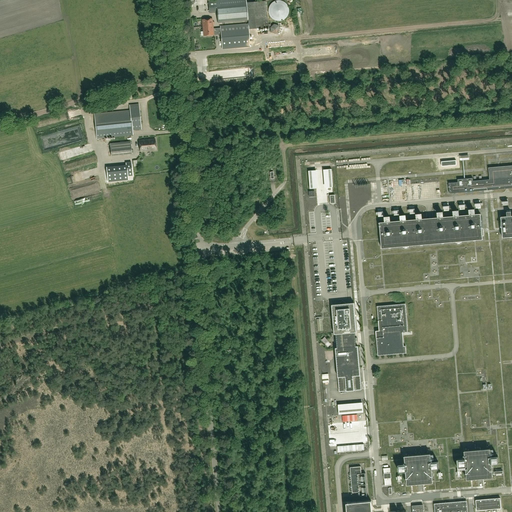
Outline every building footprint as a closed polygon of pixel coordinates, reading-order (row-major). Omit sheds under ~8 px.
[(209,13),(217,13),(217,23),(247,20),(245,0),(216,0),(208,1),(209,13)] [(282,19),(285,18),(287,15),(288,13),(288,10),(287,7),(286,4),(284,2),(282,1),(279,0),(276,0),(273,1),(271,3),(269,5),(268,8),(268,11),(268,13),(270,16),(272,18),(274,20),(277,20),(280,20),(282,19)] [(246,3),(249,29),(268,28),(266,1),(246,3)] [(212,22),(212,19),(202,20),(204,36),(220,34),(222,49),(250,47),(248,24),(220,26),(220,28),(213,29),(213,25),(214,24),(214,22),(212,22)] [(97,139),(133,135),(132,130),(141,129),(139,104),(129,105),(130,110),(94,114),(97,139)] [(140,152),(156,150),(154,139),(139,141),(140,152)] [(449,183),(449,194),(511,188),(511,165),(489,168),(489,179),(473,181),(473,178),(457,179),(458,182),(449,183)] [(437,184),(414,185),(414,192),(438,191),(437,184)] [(391,222),(384,222),(379,223),(382,248),(483,240),(481,214),(475,214),(469,215),(459,216),(453,216),(443,217),(437,218),(422,219),(416,219),(407,220),(400,221),(391,222)] [(511,215),(511,216),(507,216),(500,217),(502,238),(511,237),(511,215)] [(356,332),(354,303),(332,305),(334,334),(336,334),(337,348),(335,348),(339,392),(362,390),(358,346),(356,346),(355,333),(356,332)] [(379,331),(376,331),(378,356),(406,353),(406,346),(404,346),(403,333),(408,332),(405,304),(377,306),(379,331)] [(363,400),(338,403),(340,415),(365,413),(363,400)] [(337,422),(362,420),(362,419),(366,419),(366,413),(336,417),(337,422)] [(361,426),(340,427),(341,440),(362,440),(361,426)] [(332,499),(328,446),(323,446),(325,465),(326,464),(328,499),(332,499)] [(493,478),(492,464),(491,457),(490,449),(464,451),(465,459),(466,469),(467,480),(493,478)] [(433,483),(432,469),(431,463),(430,454),(404,456),(405,465),(406,471),(407,485),(433,483)] [(458,469),(466,469),(465,459),(457,460),(458,469)] [(359,492),(357,474),(361,474),(361,467),(350,468),(352,493),(359,492)] [(392,486),(390,468),(383,468),(385,487),(392,486)] [(367,496),(365,473),(361,474),(357,474),(359,492),(359,496),(367,496)] [(500,498),(476,500),(476,511),(501,509),(500,498)] [(372,511),(371,501),(346,503),(347,511),(372,511)] [(434,504),(434,511),(467,511),(467,501),(434,504)]
